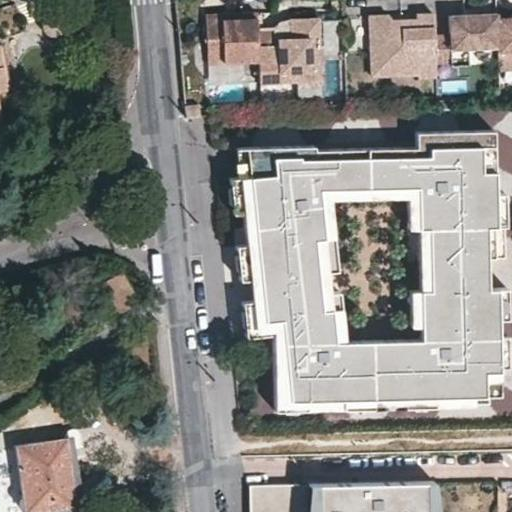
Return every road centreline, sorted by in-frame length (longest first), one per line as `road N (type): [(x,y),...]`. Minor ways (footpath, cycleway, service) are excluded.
road 1 (unknown): [(161,142),(306,120),(489,123)]
road 2 (residential): [(204,511),(173,262)]
road 3 (residential): [(158,111),(60,234)]
road 4 (residential): [(173,262),(158,111)]
